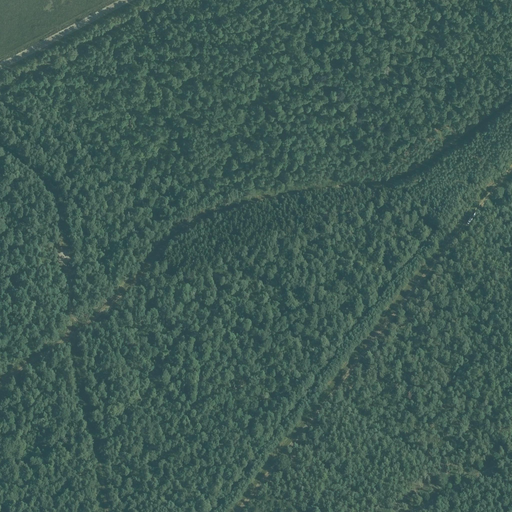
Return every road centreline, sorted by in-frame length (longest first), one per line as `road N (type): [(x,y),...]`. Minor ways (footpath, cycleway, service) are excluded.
road 1 (track): [(0,385),(88,323),(201,221),(417,165),(511,95)]
road 2 (track): [(511,168),(238,511)]
road 3 (track): [(0,144),(35,173),(60,213),(55,251),(68,282),(106,511)]
road 4 (unclassified): [(0,86),(162,0)]
road 5 (track): [(0,66),(127,0)]
